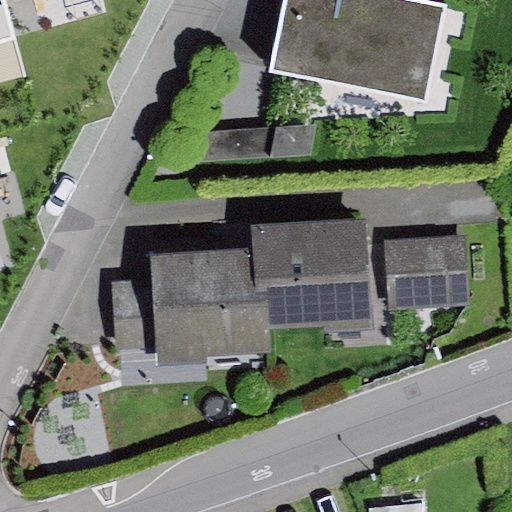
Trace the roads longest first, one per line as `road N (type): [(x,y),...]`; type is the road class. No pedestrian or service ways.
road 1 (residential): [(511,375),(95,511)]
road 2 (residential): [(0,377),(198,0)]
